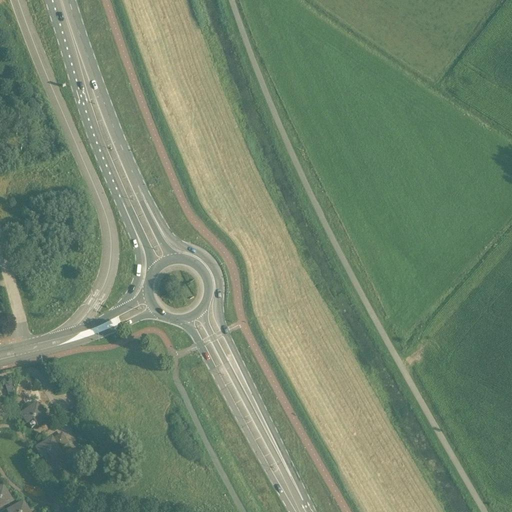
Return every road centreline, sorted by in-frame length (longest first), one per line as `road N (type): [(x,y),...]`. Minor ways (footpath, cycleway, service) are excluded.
road 1 (unclassified): [(483,511),(317,210),(231,0)]
road 2 (secondary): [(237,372),(216,269),(179,248),(134,176)]
road 3 (secondary): [(186,319),(290,494)]
road 4 (secondary): [(117,183),(141,265),(137,288),(117,315)]
road 5 (secondary): [(290,494),(275,441),(237,372)]
